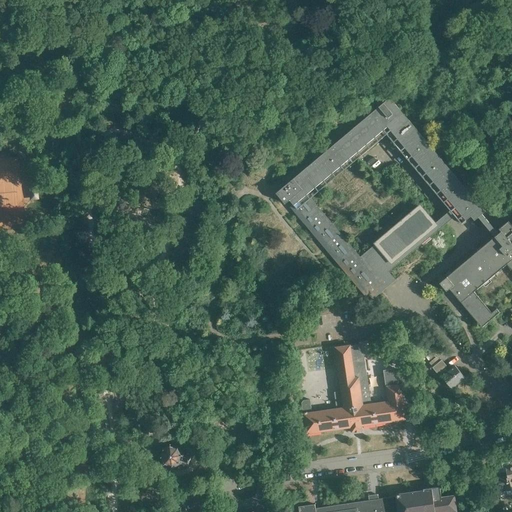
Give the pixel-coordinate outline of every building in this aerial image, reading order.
[(457,0),(466,10),(476,0),(457,0)] [(386,273),(454,216),(461,224),(471,216),(474,221),(479,217),(482,214),(485,212),(391,98),(380,108),(381,109),(373,116),(371,115),(363,122),(364,124),(356,131),(354,129),(345,136),(347,138),(339,145),(337,143),(328,151),(330,152),(321,159),(320,157),(311,165),(312,167),(304,173),(303,172),(294,179),(295,181),(287,188),(285,186),(277,193),(285,204),(286,203),(290,200),(291,200),(290,200),(291,199),(295,204),(293,205),(297,209),(295,211),(294,211),(301,220),(302,220),(304,217),(308,222),(305,224),(304,224),(312,233),(313,233),(312,232),(315,230),(318,235),(316,237),(315,237),(323,246),(323,245),(326,243),(333,252),(329,254),(337,263),(338,263),(337,263),(340,261),(343,265),(341,267),(340,267),(348,276),(351,274),(354,278),(352,280),(351,280),(358,289),(359,289),(359,288),(361,286),(365,291),(362,293),(362,292),(362,293),(366,298),(369,295),(373,300),(381,293),(377,288),(389,277),(386,273)] [(193,212),(206,214),(208,201),(194,200),(193,212)] [(482,214),(479,217),(495,236),(451,273),(450,271),(446,274),(448,277),(440,283),(447,291),(450,289),(482,327),(500,312),(497,308),(492,312),(475,291),(507,264),(511,269),(511,242),(510,241),(511,238),(511,224),(509,221),(499,229),(501,231),(499,233),(482,214)] [(301,402),(305,434),(351,427),(351,432),(362,431),(361,426),(407,419),(402,384),(398,384),(396,369),(384,371),(388,398),(380,400),(380,403),(374,404),(373,401),(371,401),(367,377),(363,352),(359,353),(358,345),(350,346),(350,345),(335,347),(341,391),(334,392),(336,406),(328,407),(328,410),(320,411),(320,408),(311,409),(310,399),(304,400),(301,402)] [(464,377),(454,365),(448,371),(447,370),(447,371),(443,367),(445,365),(440,359),(431,366),(436,373),(438,371),(442,376),(441,377),(450,388),(464,377)] [(179,447),(176,446),(170,444),(161,448),(158,447),(155,456),(159,457),(163,465),(172,468),(180,464),(188,466),(190,457),(183,455),(179,447)] [(511,488),(511,464),(505,466),(506,472),(496,474),(500,492),(511,488)] [(316,508),(315,504),(299,506),(299,511),(451,511),(456,511),(454,496),(441,497),(440,486),(423,488),(423,491),(397,494),(397,497),(378,499),(378,494),(369,496),(369,501),(316,508)]
